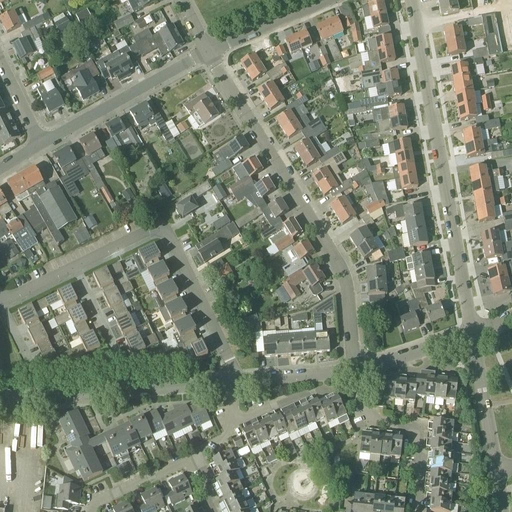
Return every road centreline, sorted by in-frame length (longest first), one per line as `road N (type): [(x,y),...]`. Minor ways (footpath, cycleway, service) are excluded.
road 1 (residential): [(351,372),(336,262),(208,52)]
road 2 (residential): [(469,332),(408,0)]
road 3 (residential): [(231,385),(227,358),(162,232),(75,266)]
road 4 (residential): [(231,385),(0,401)]
road 5 (residential): [(42,147),(208,52)]
road 6 (residential): [(412,511),(414,431),(373,422),(352,380)]
road 7 (residential): [(495,471),(469,332)]
road 8 (residential): [(208,52),(332,0)]
road 9 (residential): [(235,427),(352,380)]
road 10 (residential): [(469,332),(351,372)]
road 11 (residential): [(351,372),(231,385)]
